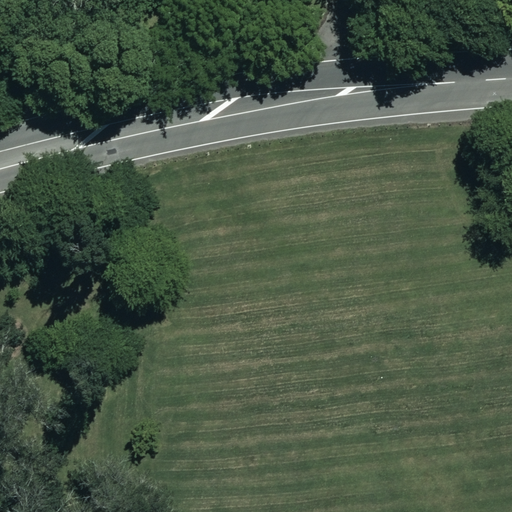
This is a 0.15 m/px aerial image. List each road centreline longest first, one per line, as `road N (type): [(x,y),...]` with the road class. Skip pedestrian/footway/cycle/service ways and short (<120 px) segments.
road 1 (residential): [(0,158),(205,109),(325,92)]
road 2 (unclassified): [(511,79),(325,92)]
